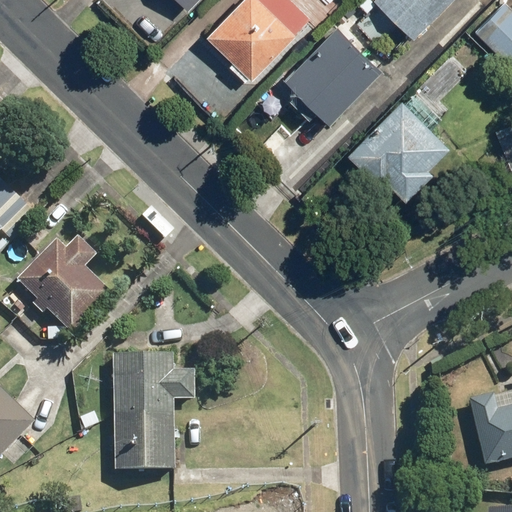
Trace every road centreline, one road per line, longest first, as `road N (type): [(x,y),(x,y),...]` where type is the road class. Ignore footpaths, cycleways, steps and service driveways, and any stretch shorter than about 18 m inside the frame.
road 1 (residential): [(0,0),(345,337)]
road 2 (residential): [(511,249),(345,337)]
road 3 (residential): [(345,337),(364,396),(369,511)]
